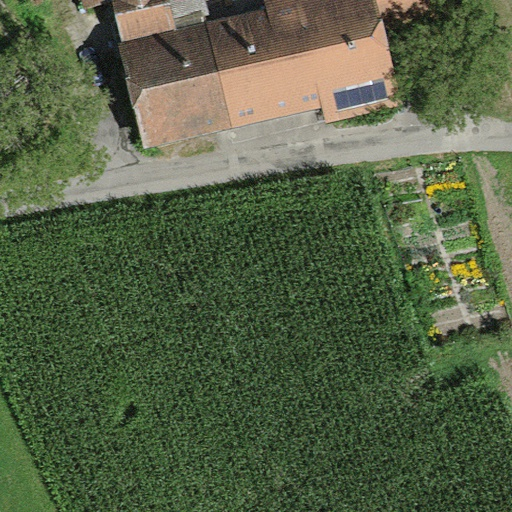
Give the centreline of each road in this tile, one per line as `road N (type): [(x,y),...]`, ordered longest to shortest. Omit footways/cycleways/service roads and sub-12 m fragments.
road 1 (residential): [(0,203),(330,150),(511,137)]
road 2 (track): [(139,178),(0,14)]
